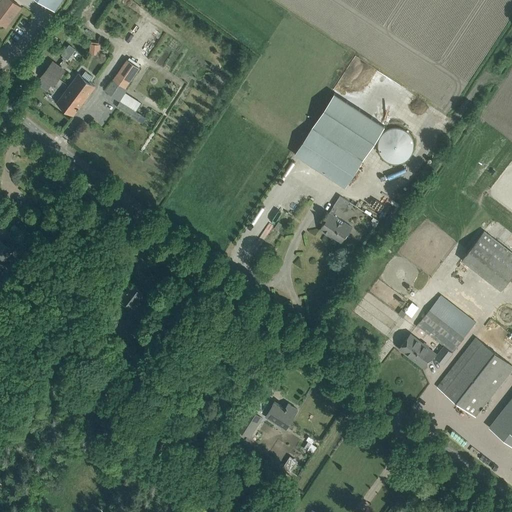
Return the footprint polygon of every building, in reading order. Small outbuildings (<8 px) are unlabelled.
[(0,0),(0,18),(8,24),(21,7),(12,0),(0,0)] [(40,0),(55,9),(61,0),(40,0)] [(91,45),(90,55),(100,56),(100,46),(91,45)] [(120,101),(128,89),(125,87),(138,66),(126,58),(113,79),(105,91),(112,95),(111,96),(120,101)] [(59,77),(64,70),(53,61),(41,77),(53,86),(57,80),(60,82),(62,79),(59,77)] [(73,114),(95,86),(79,74),(57,102),(73,114)] [(300,145),(294,154),(345,187),(351,178),(363,160),(385,126),(334,93),(312,126),(300,145)] [(120,101),(116,107),(137,120),(141,114),(136,111),(120,101)] [(384,128),(383,160),(411,161),(411,129),(384,128)] [(343,212),(350,202),(340,195),(333,205),(343,212)] [(352,227),(329,212),(323,221),(324,223),(321,228),(330,233),(330,235),(332,237),(330,241),(334,236),(341,241),(344,236),(347,236),(352,227)] [(469,217),(447,246),(463,258),(485,230),(469,217)] [(0,270),(14,249),(0,240),(0,270)] [(511,276),(502,289),(511,295),(511,294),(511,276)] [(137,300),(144,292),(130,281),(126,287),(127,288),(119,299),(136,313),(135,314),(141,318),(148,309),(137,300)] [(458,345),(476,322),(441,294),(416,326),(417,327),(418,326),(444,346),(435,357),(444,364),(458,345)] [(401,310),(398,315),(403,318),(406,313),(401,310)] [(436,353),(410,334),(399,348),(424,367),(436,353)] [(481,408),(511,368),(511,365),(475,337),(444,379),(437,387),(475,416),(481,408)] [(59,376),(57,380),(73,387),(75,383),(59,376)] [(254,398),(260,402),(264,395),(258,391),(254,398)] [(266,414),(277,422),(286,427),(298,409),(288,403),(286,406),(285,408),(274,401),(266,414)] [(511,401),(491,428),(511,444),(511,401)] [(262,416),(248,407),(236,426),(250,436),(262,416)] [(270,456),(266,462),(273,467),(277,461),(270,456)] [(454,511),(458,507),(448,499),(441,507),(447,511),(454,511)]
